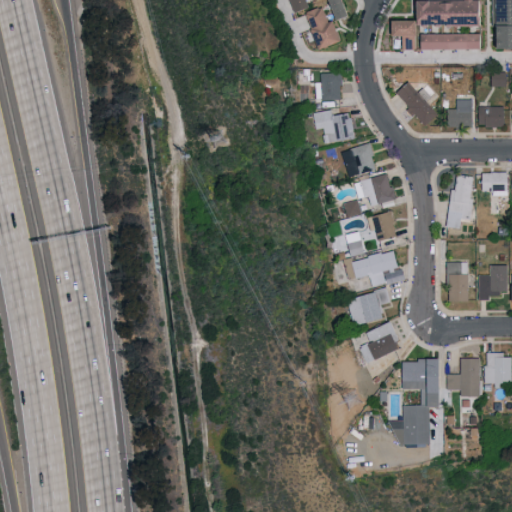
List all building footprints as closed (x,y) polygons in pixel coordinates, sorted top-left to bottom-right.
[(480,47),(480,32),(420,32),(420,23),(476,23),(475,0),(406,0),(406,19),(384,19),(385,34),(397,34),(397,48),(480,47)] [(320,5),(301,10),(313,49),(337,42),(329,19),(325,21),(320,5)] [(511,23),(487,23),(487,46),(511,46),(511,23)] [(339,99),(338,71),(319,72),(319,99),(339,99)] [(502,85),(503,71),(488,71),(488,85),(502,85)] [(427,103),(436,95),(415,72),(393,91),(422,125),(435,113),(427,103)] [(469,125),(469,99),(442,98),(442,108),(447,108),(446,125),(469,125)] [(500,125),(500,105),(474,106),(475,126),(500,125)] [(501,106),(501,125),(511,125),(511,106),(510,106),(501,106)] [(311,111),(313,128),(321,127),(322,141),(350,138),(347,112),(329,114),(329,109),(311,111)] [(374,167),(366,142),(340,151),(347,176),(374,167)] [(480,172),(480,191),(506,190),(505,171),(480,172)] [(366,205),(392,198),(385,172),(358,179),(366,205)] [(447,211),(455,211),(454,216),(468,218),(472,175),(451,173),(447,211)] [(361,230),(363,241),(393,235),(388,210),(364,215),(367,229),(361,230)] [(334,236),(336,245),(344,243),(348,256),(362,252),(356,230),(334,236)] [(395,266),(390,249),(350,260),(350,256),(340,259),(345,279),(395,266)] [(505,290),(504,264),(487,264),(487,273),(474,274),(475,298),(497,297),(497,290),(505,290)] [(382,273),(385,283),(402,278),(399,268),(382,273)] [(351,325),(380,317),(376,304),(388,301),(384,288),(344,298),(351,325)] [(397,347),(386,321),(359,333),(370,359),(397,347)] [(482,382),(508,381),(508,353),(482,353),(482,382)] [(477,395),(477,357),(457,357),(457,373),(443,373),(444,397),(454,397),(454,395),(477,395)] [(427,443),(426,406),(433,406),(433,359),(398,359),(398,388),(420,388),(420,404),(400,404),(400,420),(387,420),(387,432),(395,432),(395,443),(427,443)]
